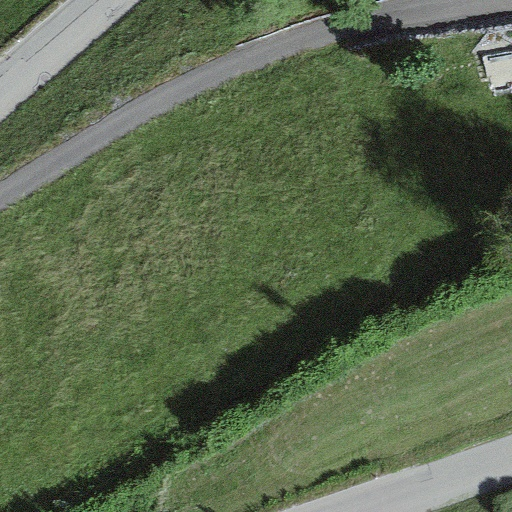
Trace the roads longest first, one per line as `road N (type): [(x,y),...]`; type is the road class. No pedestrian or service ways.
road 1 (tertiary): [(511,459),(357,511)]
road 2 (tertiary): [(0,96),(120,0)]
